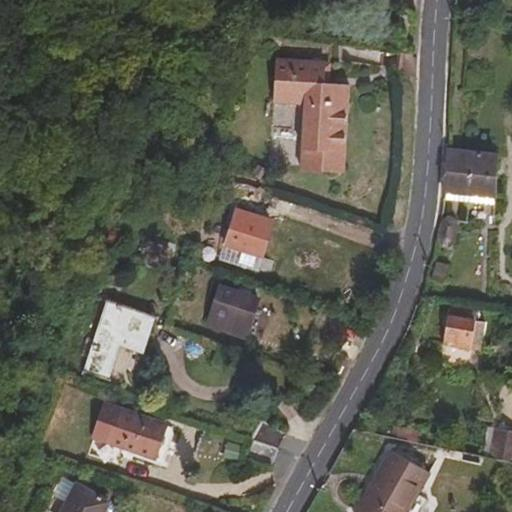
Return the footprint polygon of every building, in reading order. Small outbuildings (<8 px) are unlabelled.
[(341,176),(348,87),(322,86),(323,66),(335,66),(337,37),(281,34),(279,62),(272,62),(271,108),(304,110),(299,174),(341,176)] [(493,176),(496,152),(492,156),(445,150),(442,194),(495,198),(495,195),(492,193),(493,181),(496,181),(497,177),(493,176)] [(257,256),(268,223),(235,212),(223,248),(257,258),(257,256)] [(258,270),(262,258),(257,256),(257,258),(223,248),(220,257),(258,270)] [(244,336),(257,298),(218,287),(207,324),(244,336)] [(155,315),(102,298),(81,366),(110,375),(121,341),(145,348),(155,315)] [(474,321),(475,312),(448,308),(447,319),(474,323),(474,321)] [(340,339),(348,322),(323,312),(316,329),(340,339)] [(472,343),(474,323),(447,319),(443,340),(472,344),(472,343)] [(481,344),(484,322),(474,321),(474,323),(472,343),(481,344)] [(471,351),(472,344),(443,340),(442,346),(471,351)] [(480,352),(481,344),(472,343),(472,344),(471,351),(480,352)] [(153,468),(162,433),(118,420),(108,454),(148,466),(153,468)] [(278,456),(284,438),(254,429),(249,447),(276,455),(278,456)] [(511,464),(511,432),(494,429),(488,460),(511,464)] [(163,472),(171,443),(167,435),(162,433),(153,468),(148,466),(147,473),(155,475),(163,472)] [(271,471),(276,455),(249,447),(246,447),(242,462),(271,471)] [(406,511),(421,487),(382,465),(356,511),(406,511)] [(104,511),(110,504),(78,485),(62,511),(104,511)]
